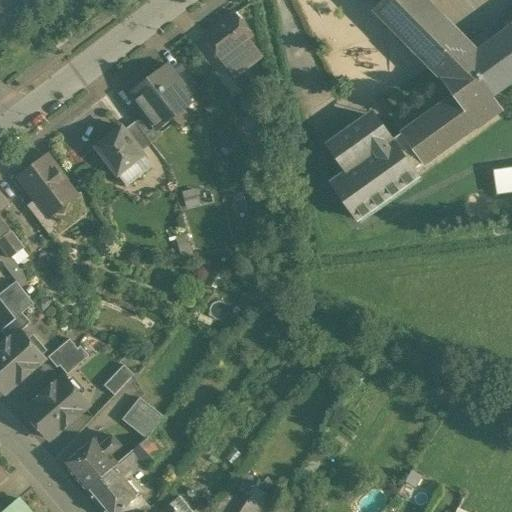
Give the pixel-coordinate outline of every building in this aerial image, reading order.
[(466,39),(427,0),(384,0),(375,9),(425,60),(428,63),(432,67),(442,78),(478,52),(466,39)] [(236,12),(203,36),(222,60),(232,53),(243,44),(254,36),(236,12)] [(405,131),(393,140),(378,118),(372,121),(367,125),(363,120),(328,144),(348,172),(332,183),(359,220),(420,176),(415,169),(424,163),(425,165),(503,109),(493,96),(511,81),(511,26),(478,52),(442,78),(455,95),(405,131)] [(64,28),(53,36),(57,42),(68,34),(64,28)] [(254,59),(243,44),(232,53),(242,68),(254,59)] [(242,68),(232,53),(222,60),(233,75),(242,68)] [(130,93),(147,114),(159,130),(192,106),(187,99),(191,96),(188,91),(173,71),(168,64),(130,93)] [(183,64),(173,71),(188,91),(198,83),(183,64)] [(263,75),(251,77),(255,97),(257,105),(269,102),(267,93),(270,92),(268,83),(265,84),(263,75)] [(255,97),(241,100),(244,112),(258,109),(257,105),(255,97)] [(136,123),(151,143),(162,135),(159,130),(147,114),(136,123)] [(136,123),(126,130),(142,151),(151,143),(136,123)] [(124,127),(97,147),(119,175),(130,167),(138,177),(149,168),(142,158),(146,155),(142,151),(126,130),(124,127)] [(142,158),(149,168),(153,165),(146,155),(142,158)] [(59,172),(48,156),(28,172),(32,177),(27,183),(38,199),(49,214),(53,212),(64,213),(72,198),(76,195),(65,180),(64,173),(59,172)] [(498,193),(511,190),(511,165),(495,168),(498,193)] [(130,167),(119,175),(126,185),(138,177),(130,167)] [(21,177),(27,183),(32,177),(28,172),(21,177)] [(0,190),(0,244),(11,259),(12,258),(25,248),(0,215),(0,211),(10,204),(0,190)] [(49,214),(38,199),(29,206),(50,234),(63,225),(53,212),(49,214)] [(29,280),(12,258),(11,259),(0,244),(0,259),(1,261),(17,281),(21,286),(29,280)] [(77,265),(84,259),(76,247),(68,253),(77,265)] [(21,286),(17,281),(0,293),(0,298),(16,319),(23,313),(34,304),(21,286)] [(16,319),(2,330),(10,339),(19,331),(20,332),(31,322),(23,313),(16,319)] [(10,339),(0,347),(0,385),(6,393),(45,359),(29,340),(27,341),(20,332),(19,331),(10,339)] [(70,339),(49,357),(58,367),(61,365),(60,365),(79,349),(78,348),(70,339)] [(79,349),(60,365),(61,365),(68,374),(90,356),(81,346),(78,348),(79,349)] [(125,365),(105,385),(115,395),(135,374),(125,365)] [(65,376),(26,411),(50,439),(88,406),(79,396),(81,395),(65,376)] [(165,417),(141,398),(124,419),(148,438),(165,417)] [(96,438),(65,464),(87,490),(115,467),(118,464),(111,455),(122,445),(113,435),(102,445),(96,438)] [(148,438),(134,450),(144,461),(150,468),(163,456),(148,438)] [(144,461),(134,450),(118,464),(115,467),(124,478),(144,461)] [(0,464),(0,483),(9,475),(0,464)] [(124,478),(115,467),(87,490),(88,490),(106,511),(118,511),(139,495),(124,478)] [(401,495),(419,504),(431,479),(413,470),(401,495)] [(269,511),(277,501),(257,488),(250,499),(268,511),(269,511)] [(139,495),(118,511),(145,511),(150,508),(139,495)] [(31,511),(19,498),(3,511),(31,511)] [(241,511),(268,511),(250,499),(241,511)]
